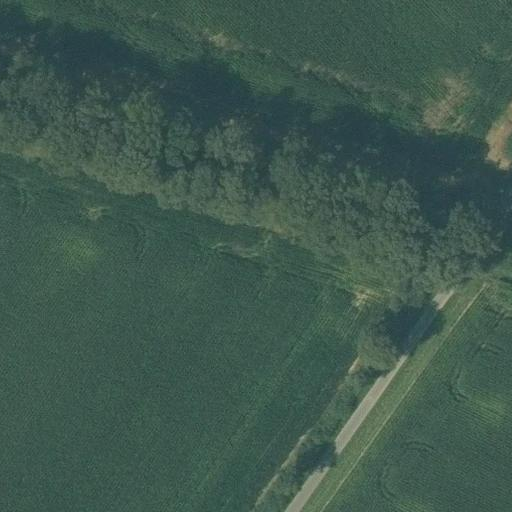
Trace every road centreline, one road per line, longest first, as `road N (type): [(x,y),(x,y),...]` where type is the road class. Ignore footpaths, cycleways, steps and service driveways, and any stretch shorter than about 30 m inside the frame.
road 1 (track): [(490,228),(0,78)]
road 2 (unclassified): [(511,196),(291,511)]
